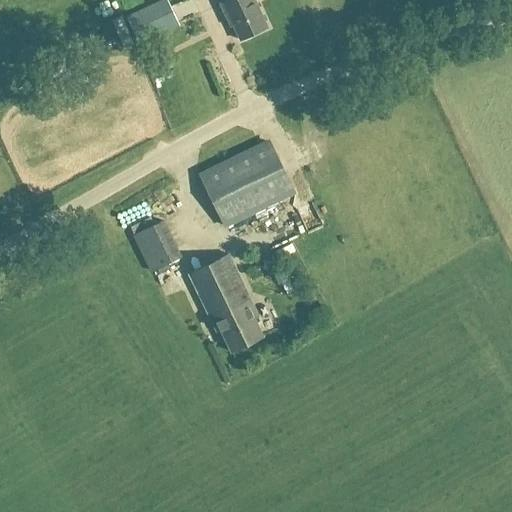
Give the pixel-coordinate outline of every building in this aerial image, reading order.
[(241,41),(268,28),(255,0),(226,0),(220,3),(227,19),(230,18),(241,41)] [(168,1),(157,4),(162,23),(173,20),(168,1)] [(173,66),(165,43),(146,50),(154,74),(173,66)] [(180,67),(157,75),(166,102),(189,95),(180,67)] [(225,226),(294,193),(270,143),(201,176),(225,226)] [(135,218),(153,265),(184,253),(167,206),(135,218)] [(302,212),(283,220),(292,240),(311,231),(302,212)] [(259,317),(229,255),(189,274),(217,333),(221,330),(232,352),(264,337),(255,319),(259,317)]
